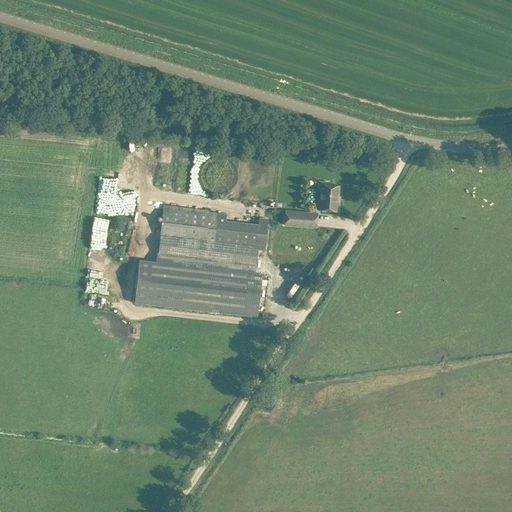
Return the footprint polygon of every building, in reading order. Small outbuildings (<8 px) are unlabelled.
[(137,170),(144,170),(144,165),(150,165),(151,140),(138,140),(137,170)] [(317,209),(338,211),(339,202),(338,202),(339,186),(329,185),(330,182),(320,182),(319,189),(321,189),(320,203),(318,202),(317,209)] [(265,250),(268,219),(259,218),(258,225),(225,221),(226,215),(163,208),(158,250),(157,250),(156,261),(139,259),(134,303),(257,317),(262,274),(255,273),(256,261),(257,249),(265,250)] [(284,225),(316,227),(317,213),(285,211),(284,225)] [(117,294),(110,294),(113,270),(99,268),(96,292),(106,293),(105,304),(116,305),(117,294)] [(259,402),(271,410),(278,399),(266,392),(259,402)]
